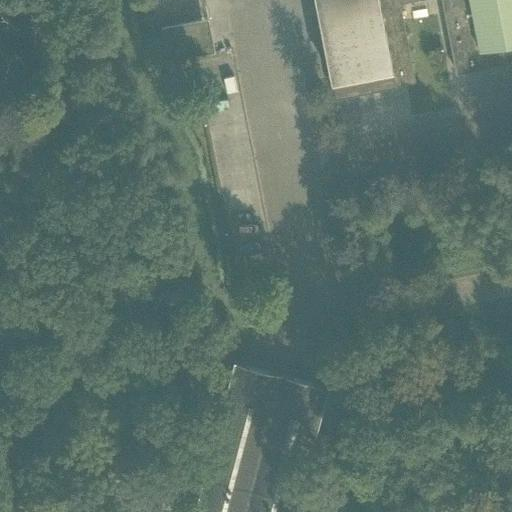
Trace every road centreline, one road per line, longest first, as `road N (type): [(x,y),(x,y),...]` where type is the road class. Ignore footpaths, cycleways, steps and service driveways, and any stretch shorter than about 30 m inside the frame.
road 1 (unknown): [(307,138),(324,295),(336,310),(419,310),(511,291)]
road 2 (unknown): [(307,138),(511,94)]
road 3 (unknown): [(307,138),(284,0)]
